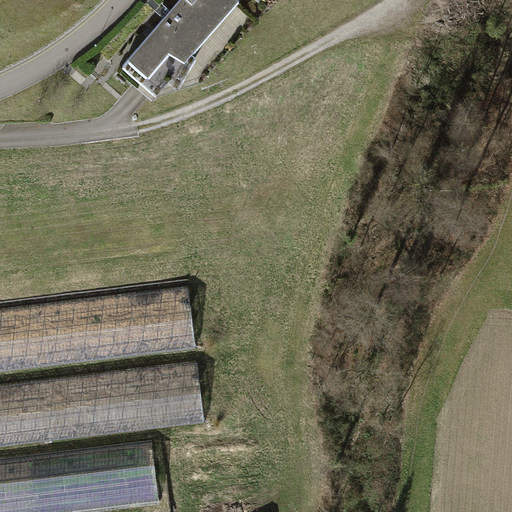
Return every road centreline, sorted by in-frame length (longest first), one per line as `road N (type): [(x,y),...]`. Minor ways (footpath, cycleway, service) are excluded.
road 1 (track): [(406,0),(177,124),(103,132)]
road 2 (residential): [(0,87),(95,30),(122,0)]
